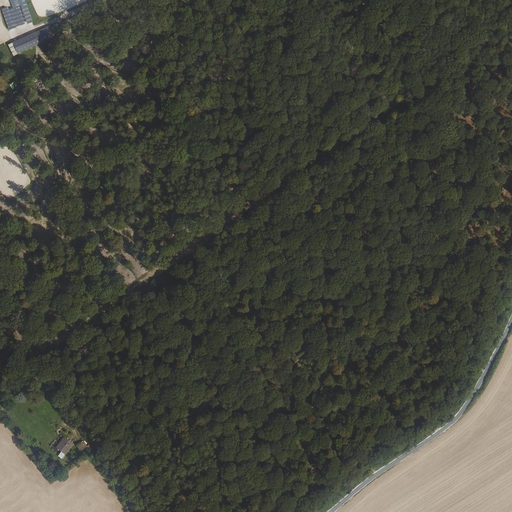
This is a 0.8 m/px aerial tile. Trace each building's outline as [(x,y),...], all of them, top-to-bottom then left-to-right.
[(7,11),(13,27),(20,25),(15,11),(18,10),(19,14),(21,13),(25,25),(28,24),(22,6),(7,11)] [(0,13),(6,31),(10,29),(3,11),(0,11),(0,13)] [(9,43),(14,54),(48,38),(43,27),(9,43)] [(10,56),(14,54),(9,43),(5,45),(10,56)] [(64,436),(55,447),(61,452),(58,456),(62,459),(74,444),(64,436)] [(82,453),(88,449),(83,441),(77,445),(82,453)]
